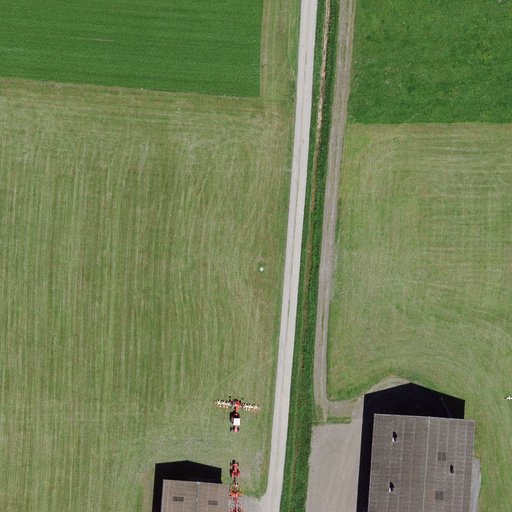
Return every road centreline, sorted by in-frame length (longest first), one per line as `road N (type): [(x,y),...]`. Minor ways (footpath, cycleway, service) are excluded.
road 1 (track): [(310,0),(273,511)]
road 2 (track): [(319,371),(348,0)]
